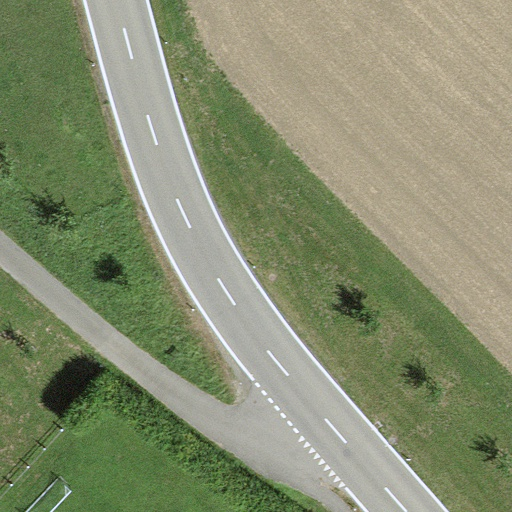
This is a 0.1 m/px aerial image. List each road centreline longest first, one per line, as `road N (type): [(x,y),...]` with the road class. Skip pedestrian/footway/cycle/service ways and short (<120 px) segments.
road 1 (tertiary): [(108,0),(134,101),(179,215),(254,334),(328,426)]
road 2 (residential): [(0,253),(110,353),(270,455),(328,426)]
